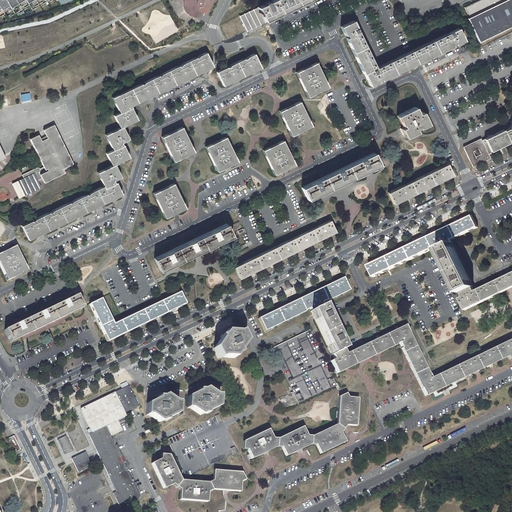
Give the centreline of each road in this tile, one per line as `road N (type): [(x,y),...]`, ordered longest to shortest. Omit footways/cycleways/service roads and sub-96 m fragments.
road 1 (residential): [(116,237),(129,254),(379,133),(364,96)]
road 2 (residential): [(511,371),(278,482),(265,511)]
road 3 (residential): [(116,237),(150,131),(278,68)]
road 4 (unclassified): [(310,511),(511,415)]
road 5 (tertiary): [(37,401),(236,303)]
road 6 (tertiary): [(232,296),(33,390)]
road 7 (residential): [(364,96),(416,72),(469,182)]
road 8 (residential): [(236,303),(262,369),(252,407),(219,424)]
road 9 (tertiary): [(469,182),(342,243)]
road 10 (tertiary): [(346,250),(472,189)]
road 11 (residential): [(0,294),(116,237)]
road 12 (tertiary): [(236,303),(346,250)]
road 13 (tertiary): [(342,243),(232,296)]
road 14 (residential): [(225,0),(216,42),(261,40),(278,68)]
